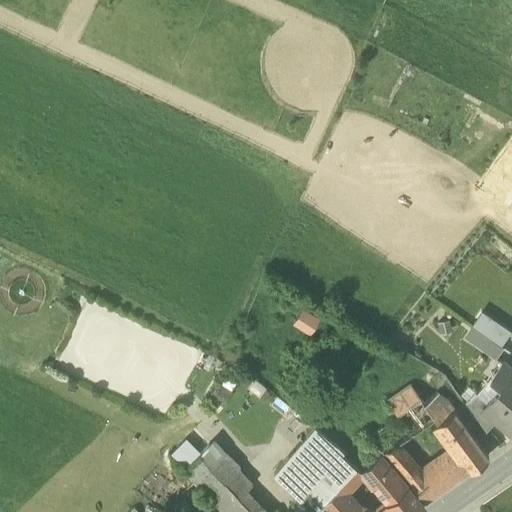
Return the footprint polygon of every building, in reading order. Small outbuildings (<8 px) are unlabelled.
[(318,319),(302,310),(294,324),(310,333),(318,319)] [(502,347),(473,326),(465,337),(495,358),(502,347)] [(511,427),(511,369),(502,362),(490,376),(501,385),(486,402),(482,407),(496,419),(509,431),(511,427)] [(409,383),(386,397),(394,411),(418,397),(409,383)] [(436,386),(419,399),(429,413),(447,401),(436,386)] [(496,419),(482,407),(486,402),(473,391),(463,403),(485,432),(496,419)] [(419,399),(369,433),(384,453),(397,444),(433,419),(429,413),(419,399)] [(447,401),(429,413),(433,419),(436,422),(453,410),(447,401)] [(488,457),(453,410),(436,422),(456,450),(470,470),(488,457)] [(311,424),(298,438),(301,441),(314,426),(311,424)] [(301,441),(273,474),(297,500),(308,489),(339,452),(342,448),(314,426),(301,441)] [(252,484),(236,469),(240,465),(213,438),(208,444),(182,470),(192,481),(208,466),(223,482),(207,497),(220,511),(267,511),(246,490),(252,484)] [(409,457),(397,444),(384,453),(409,482),(424,472),(409,457)] [(456,450),(436,464),(453,482),(470,470),(456,450)] [(343,494),(346,491),(351,484),(361,473),(359,470),(360,470),(360,469),(339,452),(308,489),(321,504),(336,488),(343,494)] [(413,511),(423,505),(378,452),(360,469),(360,470),(368,479),(367,479),(386,501),(373,511),(413,511)] [(424,472),(409,482),(425,502),(453,482),(436,464),(424,472)] [(208,466),(192,481),(207,497),(223,482),(208,466)] [(336,488),(321,504),(327,511),(373,511),(360,507),(346,491),(343,494),(336,488)]
